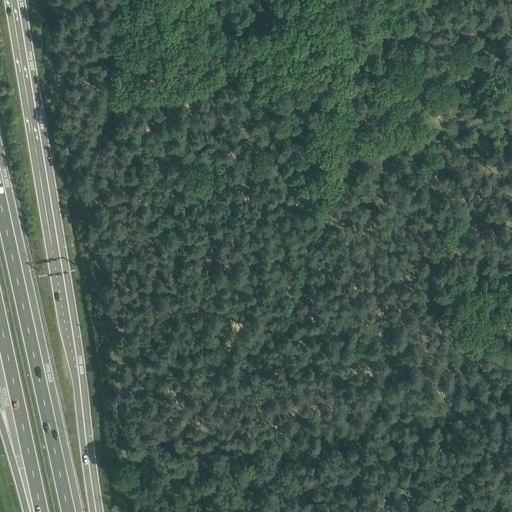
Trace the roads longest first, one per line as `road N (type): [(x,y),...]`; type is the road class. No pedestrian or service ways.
road 1 (trunk): [(91,511),(9,0)]
road 2 (trunk): [(67,511),(0,198)]
road 3 (trunk): [(0,330),(37,511)]
